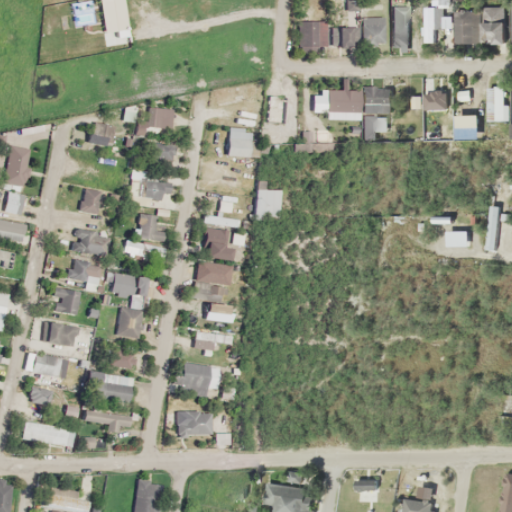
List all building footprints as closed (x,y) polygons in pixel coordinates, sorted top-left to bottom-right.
[(438,43),(438,50),(451,50),(451,0),(437,0),(437,7),(423,6),(423,43),(438,43)] [(504,44),(504,6),(482,6),(482,44),(504,44)] [(456,43),(479,43),(479,9),(456,9),(456,43)] [(356,11),(342,11),(342,24),(329,24),(329,47),(356,47),(356,11)] [(405,48),(405,14),(391,14),(391,48),(405,48)] [(380,17),(362,17),(362,45),(380,45),(380,17)] [(325,21),(297,21),(297,49),(325,49),(325,21)] [(360,86),(360,107),(377,107),(377,112),(388,112),(388,86),(360,86)] [(507,86),(487,86),(487,120),(507,120),(507,86)] [(467,90),(459,91),(460,99),(468,98),(467,90)] [(333,110),(333,96),(324,96),(325,110),(333,110)] [(360,137),(387,137),(387,116),(360,116),(360,137)] [(112,125),(91,122),(88,142),(110,145),(112,125)] [(5,189),(2,212),(21,214),(24,195),(19,194),(25,148),(6,145),(1,188),(5,189)] [(127,205),(147,205),(148,200),(159,200),(160,177),(128,176),(127,205)] [(96,212),(97,190),(80,189),(78,210),(96,212)] [(276,191),(253,191),(253,219),(265,219),(265,203),(276,203),(276,191)] [(152,241),(155,215),(136,213),(132,238),(152,241)] [(22,223),(0,220),(0,239),(20,242),(22,223)] [(223,228),(202,228),(202,253),(223,253),(223,228)] [(104,253),(106,234),(73,231),(71,250),(104,253)] [(240,244),(240,233),(231,233),(231,244),(240,244)] [(99,266),(70,258),(65,278),(93,287),(99,266)] [(141,295),(142,276),(110,274),(109,293),(141,295)] [(56,297),(54,311),(74,315),(78,291),(51,286),(49,296),(56,297)] [(137,336),(138,308),(115,307),(115,336),(137,336)] [(72,343),(72,323),(44,323),(44,343),(72,343)] [(226,341),(226,333),(192,333),(192,341),(226,341)] [(118,365),(121,348),(106,346),(104,362),(118,365)] [(58,379),(63,359),(31,352),(26,371),(58,379)] [(213,388),(215,366),(178,362),(176,384),(178,384),(177,394),(204,396),(205,387),(213,388)] [(85,398),(127,403),(130,375),(88,371),(85,398)] [(104,423),(104,428),(127,430),(128,414),(81,410),(80,421),(104,423)] [(209,412),(176,412),(176,434),(209,434),(209,412)] [(212,431),(227,430),(226,413),(211,413),(212,431)] [(63,445),(65,427),(21,421),(18,439),(63,445)] [(86,511),(90,476),(70,473),(69,484),(41,481),(38,507),(83,511),(86,511)] [(374,478),(355,480),(356,490),(375,488),(374,478)] [(150,511),(155,483),(135,480),(130,511),(150,511)] [(432,511),(434,502),(402,497),(399,511),(432,511)]
